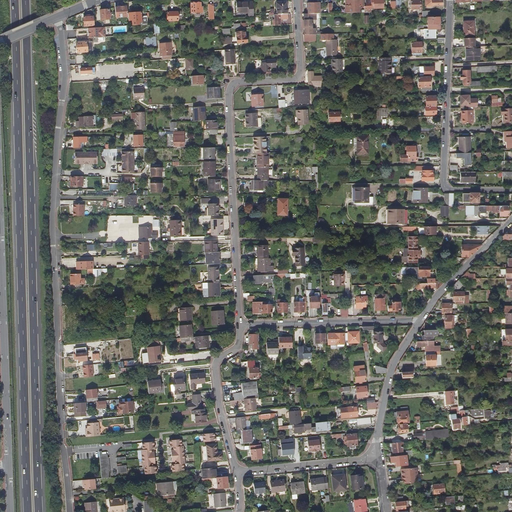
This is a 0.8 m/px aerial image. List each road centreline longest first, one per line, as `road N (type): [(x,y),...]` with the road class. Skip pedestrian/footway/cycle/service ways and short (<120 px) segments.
road 1 (primary): [(39,511),(25,0)]
road 2 (primary): [(15,0),(29,511)]
road 3 (residential): [(57,17),(64,74),(51,213),(69,511)]
road 4 (residential): [(296,0),(292,79),(235,82),(227,91),(240,324)]
road 5 (residential): [(511,191),(449,190),(441,182),(449,0)]
road 6 (residential): [(8,466),(0,229)]
road 7 (residential): [(421,320),(240,324)]
road 8 (residential): [(240,324),(237,346),(215,366),(238,471)]
road 9 (residential): [(421,320),(392,365),(375,458)]
road 10 (residential): [(375,458),(238,471)]
road 11 (residential): [(511,218),(421,320)]
